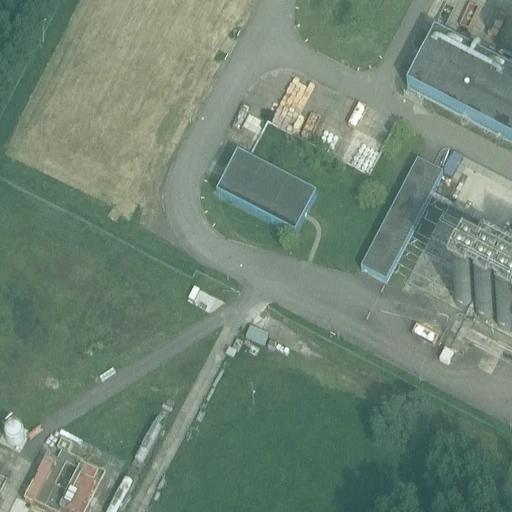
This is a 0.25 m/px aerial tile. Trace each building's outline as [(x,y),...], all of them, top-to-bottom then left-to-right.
[(511,73),(438,35),(428,54),(429,55),(423,65),(422,65),(411,86),(511,139),(511,73)] [(241,141),(284,163),(288,154),(246,132),(241,141)] [(220,193),(297,234),(318,195),(240,154),(220,193)] [(364,269),(390,283),(446,175),(420,161),(364,269)] [(478,301),(511,281),(511,279),(504,266),(469,286),(478,301)] [(511,286),(495,299),(504,311),(511,305),(511,286)] [(504,336),(507,325),(478,318),(475,329),(504,336)] [(445,326),(441,333),(460,344),(464,337),(445,326)] [(70,463),(67,472),(107,488),(111,478),(70,463)] [(4,464),(0,470),(0,488),(7,493),(19,474),(4,464)] [(117,481),(110,500),(120,504),(127,485),(117,481)] [(84,511),(85,511),(112,511),(115,507),(95,494),(84,511)]
